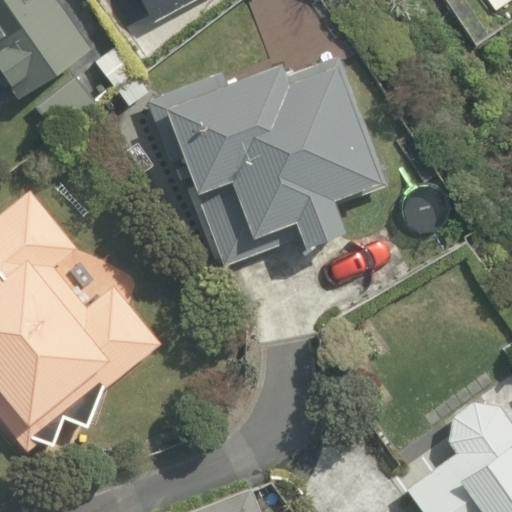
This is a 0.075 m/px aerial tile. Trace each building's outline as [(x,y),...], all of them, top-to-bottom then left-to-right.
[(0,0),(0,69),(19,99),(93,49),(60,0),(0,0)] [(141,0),(152,20),(188,0),(141,0)] [(488,0),(496,10),(509,0),(488,0)] [(378,180),(335,60),(292,75),(286,59),(212,85),(208,74),(146,96),(169,163),(184,158),(220,257),(296,230),(302,246),(344,230),(332,196),(378,180)] [(0,420),(23,449),(157,341),(109,281),(80,304),(49,266),(73,247),(24,187),(0,206),(0,420)] [(510,511),(511,424),(498,405),(471,400),(450,415),(446,441),(453,452),(402,488),(419,511),(510,511)] [(258,511),(247,485),(180,511),(258,511)]
